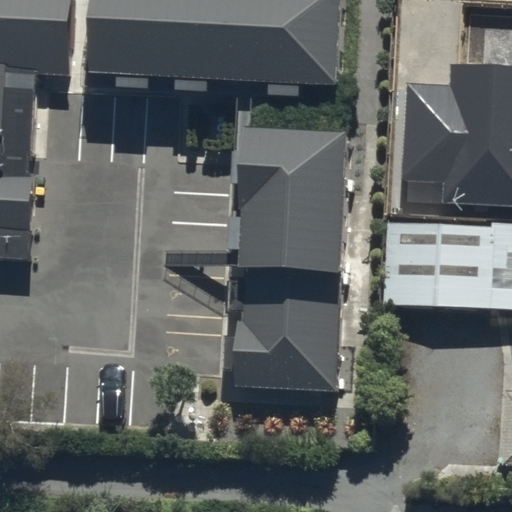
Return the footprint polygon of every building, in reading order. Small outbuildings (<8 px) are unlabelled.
[(0,0),(0,263),(38,264),(42,77),(75,78),(76,0),(0,0)] [(350,0),(99,0),(97,86),(349,91),(350,0)] [(413,88),(407,198),(511,203),(511,69),(455,67),(454,90),(413,88)] [(357,135),(252,132),(246,394),(351,397),(357,135)] [(511,228),(391,226),(389,314),(511,316),(511,228)]
